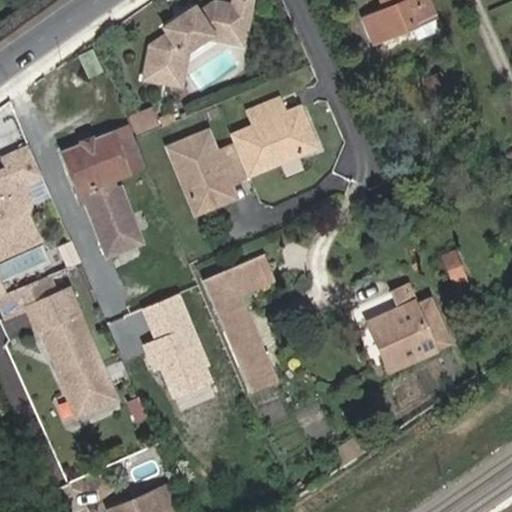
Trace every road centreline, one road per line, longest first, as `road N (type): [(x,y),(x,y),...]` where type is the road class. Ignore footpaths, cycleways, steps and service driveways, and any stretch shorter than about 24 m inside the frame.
road 1 (residential): [(360,137),(300,0)]
road 2 (unknown): [(350,168),(349,207),(324,249),(313,307)]
road 3 (tertiary): [(100,0),(0,70)]
